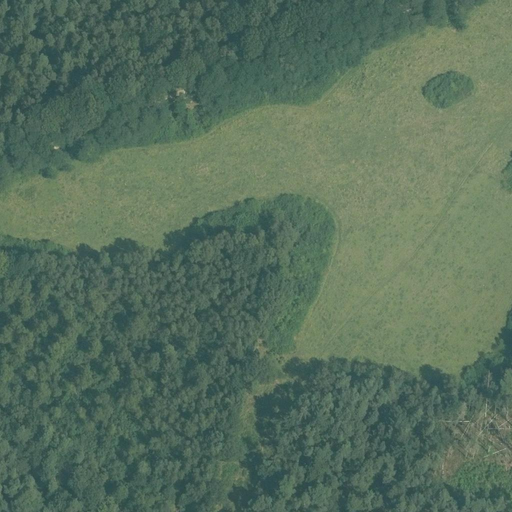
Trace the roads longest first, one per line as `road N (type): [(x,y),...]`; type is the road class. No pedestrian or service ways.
road 1 (track): [(423,0),(0,162)]
road 2 (track): [(123,511),(0,418)]
